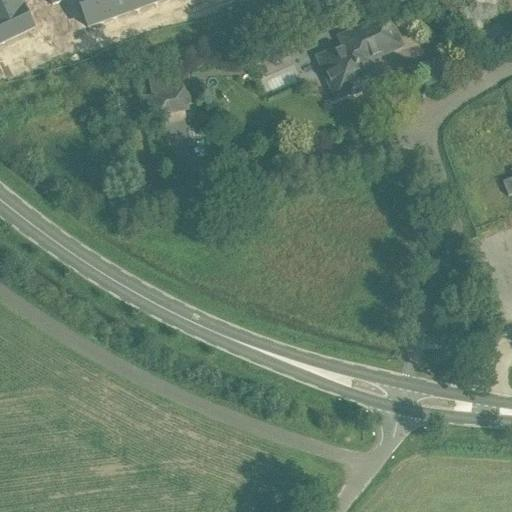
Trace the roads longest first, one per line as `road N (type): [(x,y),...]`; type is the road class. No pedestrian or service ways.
road 1 (secondary): [(0,202),(152,309),(267,356),(401,396)]
road 2 (unclassified): [(0,296),(207,413),(368,467)]
road 3 (unclassified): [(401,396),(456,226)]
